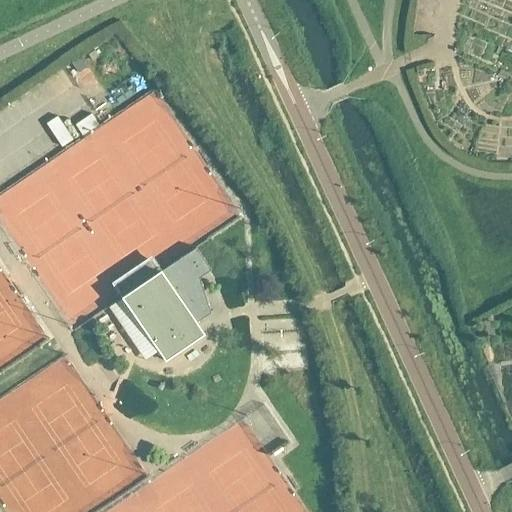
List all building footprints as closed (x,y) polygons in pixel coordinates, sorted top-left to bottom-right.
[(71,63),(78,72),(86,66),(79,57),(71,63)] [(90,113),(74,124),(81,134),(97,123),(90,113)] [(56,116),(46,124),(61,146),(72,139),(56,116)] [(57,165),(0,198),(0,213),(4,220),(3,216),(34,269),(36,276),(55,309),(59,309),(111,278),(91,282),(114,268),(113,262),(98,236),(94,216),(96,215),(84,217),(81,200),(79,196),(64,199),(57,165)] [(188,328),(210,313),(199,278),(210,270),(195,247),(161,271),(150,255),(111,282),(164,360),(196,339),(188,328)]
